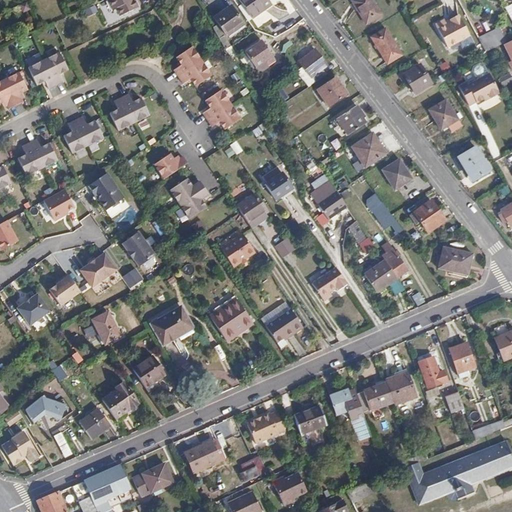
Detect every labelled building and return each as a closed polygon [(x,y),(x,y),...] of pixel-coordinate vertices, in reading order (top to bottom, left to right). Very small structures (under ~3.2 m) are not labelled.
[(104,0),(111,12),(114,10),(118,17),(136,9),(132,0),(104,0)] [(268,0),(237,0),(250,17),(271,3),(268,0)] [(380,16),(371,0),(352,0),(365,24),(380,16)] [(242,24),(229,6),(213,18),(225,35),(242,24)] [(469,35),(459,17),(437,28),(446,47),(469,35)] [(401,54),(386,27),(371,35),(386,63),(401,54)] [(477,38),(484,51),(507,41),(501,28),(477,38)] [(224,36),(219,39),(225,50),(231,47),(224,36)] [(260,40),(240,54),(250,69),(255,65),(258,70),(274,60),(260,40)] [(181,75),(184,81),(188,78),(193,85),(209,74),(190,47),(174,58),(179,65),(173,69),(178,77),(181,75)] [(309,85),(326,74),(321,68),(326,64),(314,48),(298,60),(302,66),(309,76),(305,79),(309,85)] [(29,68),(30,70),(61,55),(60,53),(29,68)] [(61,55),(30,70),(38,85),(46,82),(49,88),(65,82),(61,74),(69,71),(61,55)] [(477,78),(467,83),(466,81),(457,85),(469,105),(476,101),(477,102),(490,96),(491,98),(499,94),(498,92),(499,91),(488,72),(483,62),(480,61),(472,66),(471,68),(477,78)] [(446,62),(437,66),(441,73),(450,69),(446,62)] [(431,82),(420,64),(404,73),(414,92),(431,82)] [(309,76),(302,66),(298,69),(305,79),(309,76)] [(0,84),(21,74),(20,72),(0,81),(0,84)] [(511,77),(509,72),(498,78),(503,86),(511,80),(511,77)] [(29,89),(21,74),(0,84),(0,103),(6,101),(10,108),(24,101),(21,94),(29,89)] [(346,93),(335,77),(316,90),(327,107),(346,93)] [(266,90),(272,86),(267,79),(261,83),(266,90)] [(204,109),(214,123),(217,120),(222,128),(237,117),(219,89),(203,100),(208,107),(204,109)] [(148,114),(139,97),(131,101),(127,94),(114,101),(117,108),(109,112),(117,130),(148,114)] [(451,131),(460,125),(446,99),(428,109),(440,129),(446,125),(451,131)] [(360,112),(355,105),(336,117),(348,135),(364,124),(358,113),(360,112)] [(210,125),(214,123),(204,109),(201,111),(210,125)] [(102,137),(94,120),(86,124),(82,117),(68,124),(72,130),(63,135),(72,152),(102,137)] [(255,138),(262,135),(258,127),(251,131),(255,138)] [(384,151),(371,133),(351,147),(364,166),(384,151)] [(58,160),(49,142),(41,146),(37,138),(23,146),(27,154),(17,158),(27,175),(58,160)] [(236,141),(229,145),(235,156),(242,152),(236,141)] [(489,172),(476,147),(458,157),(472,182),(489,172)] [(174,159),(169,152),(153,162),(164,177),(185,162),(181,155),(174,159)] [(411,178),(398,158),(381,169),(394,189),(411,178)] [(313,180),(321,174),(313,161),(304,167),(313,180)] [(0,187),(11,182),(2,166),(0,166),(0,187)] [(275,200),(292,188),(289,183),(281,171),(264,183),(275,200)] [(104,173),(86,186),(92,195),(94,194),(98,199),(97,200),(103,209),(121,197),(104,173)] [(191,183),(186,176),(169,188),(187,216),(205,204),(200,196),(206,192),(198,179),(191,183)] [(229,191),(233,203),(248,197),(244,185),(229,191)] [(346,205),(336,192),(333,188),(315,201),(327,218),(346,205)] [(63,189),(42,200),(54,220),(67,213),(66,211),(73,207),(63,189)] [(235,207),(248,225),(267,212),(255,194),(235,207)] [(444,220),(431,200),(410,214),(416,223),(420,221),(426,231),(444,220)] [(509,226),(511,223),(511,203),(500,210),(502,213),(499,215),(504,222),(506,221),(509,226)] [(402,230),(390,213),(379,221),(391,237),(402,230)] [(82,226),(93,222),(90,216),(80,220),(82,226)] [(6,220),(0,223),(0,249),(17,240),(6,220)] [(363,256),(374,250),(357,221),(346,227),(363,256)] [(135,233),(119,244),(125,253),(127,251),(132,258),(130,259),(136,267),(152,255),(146,247),(142,242),(135,233)] [(241,234),(232,240),(244,258),(253,252),(241,234)] [(147,237),(142,242),(146,247),(151,243),(147,237)] [(288,238),(275,247),(283,258),(295,249),(288,238)] [(244,258),(232,240),(220,249),(232,267),(240,261),(244,258)] [(389,267),(396,278),(407,270),(398,258),(402,254),(399,249),(394,252),(388,243),(382,247),(386,253),(381,256),(384,261),(389,267)] [(467,273),(471,253),(443,246),(438,267),(467,273)] [(87,264),(78,271),(90,288),(114,270),(102,253),(93,260),(87,264)] [(376,292),(396,278),(389,267),(384,261),(364,275),(376,292)] [(339,289),(347,285),(335,267),(311,284),(323,300),(331,295),(329,292),(337,287),(339,289)] [(136,268),(123,277),(131,288),(144,279),(136,268)] [(55,284),(47,289),(58,306),(78,292),(65,273),(57,279),(59,281),(55,284)] [(23,303),(15,309),(27,325),(47,311),(35,294),(28,299),(29,300),(24,304),(23,303)] [(245,329),(253,325),(236,300),(211,318),(227,342),(238,334),(237,332),(243,328),(245,329)] [(282,315),(290,310),(285,303),(278,308),(282,315)] [(195,327),(182,306),(154,324),(165,344),(195,327)] [(265,327),(282,315),(278,308),(261,320),(265,327)] [(282,315),(295,333),(302,327),(290,310),(282,315)] [(119,336),(106,312),(90,320),(103,345),(119,336)] [(289,337),(295,333),(282,315),(265,327),(280,349),(287,344),(284,341),(282,339),(287,336),(289,337)] [(511,330),(509,332),(505,324),(494,328),(497,337),(495,338),(502,358),(511,354),(511,330)] [(474,368),(466,344),(449,350),(457,373),(474,368)] [(437,370),(432,356),(419,361),(427,386),(446,380),(442,369),(437,370)] [(134,371),(145,388),(166,374),(154,357),(134,371)] [(51,370),(56,379),(74,369),(69,360),(51,370)] [(408,372),(385,380),(392,402),(393,405),(416,397),(408,372)] [(392,402),(385,380),(375,383),(376,386),(355,393),(361,411),(369,408),(370,410),(392,402)] [(102,401),(114,419),(136,403),(121,383),(113,389),(115,391),(102,401)] [(353,408),(347,390),(330,396),(336,414),(353,408)] [(463,407),(457,391),(444,395),(450,412),(463,407)] [(47,426),(62,414),(44,392),(19,413),(30,426),(41,417),(47,426)] [(109,424),(97,407),(78,421),(89,438),(109,424)] [(326,424),(319,407),(294,417),(300,434),(326,424)] [(8,428),(20,419),(14,411),(2,421),(8,428)] [(285,430),(277,411),(270,414),(269,413),(246,423),(255,443),(285,430)] [(501,419),(471,430),(474,439),(504,428),(501,419)] [(11,440),(2,447),(12,463),(15,463),(21,460),(22,457),(26,455),(31,461),(38,457),(22,432),(10,439),(11,440)] [(60,433),(53,436),(62,459),(70,455),(60,433)] [(219,460),(211,441),(185,453),(193,472),(219,460)] [(422,476),(416,463),(413,464),(402,468),(408,482),(413,480),(422,504),(446,495),(447,498),(451,499),(457,498),(457,500),(466,497),(463,491),(470,488),(470,486),(511,469),(509,462),(511,460),(511,455),(506,441),(422,476)] [(265,471),(258,457),(252,459),(259,474),(265,471)] [(259,474),(252,459),(240,464),(243,472),(238,473),(243,481),(259,474)] [(172,482),(163,463),(132,477),(141,496),(172,482)] [(132,497),(119,465),(38,501),(42,511),(67,511),(61,497),(75,491),(78,497),(89,492),(97,511),(106,508),(132,497)] [(284,476),(272,481),(283,504),(295,499),(294,497),(307,491),(298,472),(285,479),(284,476)] [(413,480),(408,482),(418,506),(422,504),(413,480)] [(345,491),(352,504),(375,494),(370,481),(345,491)] [(473,494),(470,488),(463,491),(466,497),(473,494)] [(68,505),(74,500),(69,493),(63,497),(68,505)] [(250,511),(243,495),(218,507),(220,511),(250,511)] [(345,511),(347,511),(341,500),(316,511),(345,511)]
